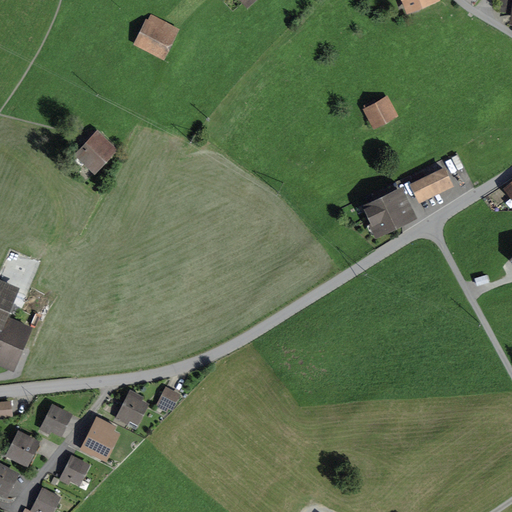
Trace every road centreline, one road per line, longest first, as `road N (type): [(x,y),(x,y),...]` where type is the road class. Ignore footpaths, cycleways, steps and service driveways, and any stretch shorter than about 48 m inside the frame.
road 1 (tertiary): [(115,380),(220,350),(430,221)]
road 2 (residential): [(430,221),(511,371)]
road 3 (residential): [(18,508),(115,380)]
